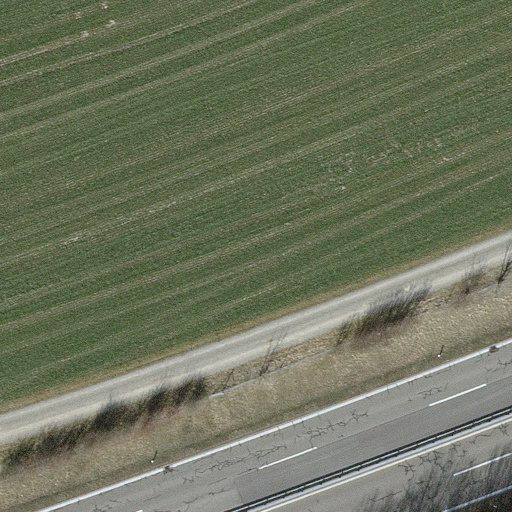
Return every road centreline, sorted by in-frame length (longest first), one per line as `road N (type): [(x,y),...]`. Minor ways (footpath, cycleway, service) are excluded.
road 1 (track): [(511,244),(0,430)]
road 2 (trunk): [(511,376),(142,511)]
road 3 (trunk): [(357,511),(511,454)]
